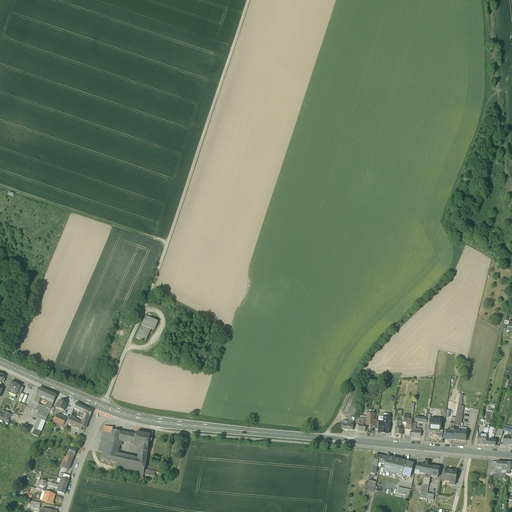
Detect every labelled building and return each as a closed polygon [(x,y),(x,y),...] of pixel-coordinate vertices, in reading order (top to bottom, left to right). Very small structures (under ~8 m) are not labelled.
[(58,197),(57,200),(78,207),(79,204),(58,197)] [(157,322),(146,317),(136,338),(142,341),(148,329),(152,331),(157,322)] [(21,387),(12,383),(8,392),(17,396),(20,387),(21,387)] [(355,386),(344,413),(349,415),(361,388),(355,386)] [(44,391),(39,389),(36,396),(41,398),(44,391)] [(47,392),(44,391),(41,398),(38,405),(36,411),(38,412),(40,408),(45,398),(47,392)] [(56,396),(47,392),(45,398),(50,399),(54,401),(56,396)] [(41,398),(36,396),(33,403),(38,405),(41,398)] [(46,407),(50,399),(45,398),(40,408),(46,410),(47,407),(46,407)] [(67,404),(59,401),(58,404),(56,404),(55,408),(64,411),(67,404)] [(92,412),(82,407),(79,412),(85,414),(83,418),(89,420),(92,412)] [(47,417),(48,414),(50,411),(46,410),(40,408),(38,412),(38,413),(47,417)] [(353,408),(350,416),(355,418),(358,410),(353,408)] [(40,434),(47,417),(38,413),(34,421),(38,423),(34,431),(40,434)] [(10,419),(1,415),(0,417),(0,420),(8,424),(10,419)] [(66,419),(57,415),(54,422),(62,427),(66,419)] [(410,416),(404,415),(403,424),(406,424),(405,431),(410,431),(411,431),(412,420),(409,420),(410,416)] [(453,428),(453,431),(459,432),(462,417),(461,416),(461,417),(456,416),(455,419),(453,428)] [(82,422),(70,417),(69,421),(67,424),(72,427),(80,430),(81,428),(83,423),(82,422)] [(367,420),(359,420),(358,432),(365,433),(365,426),(367,426),(367,420)] [(431,420),(430,420),(430,424),(429,431),(435,431),(440,431),(440,432),(441,421),(431,420)] [(348,423),(344,422),(344,423),(342,423),(341,430),(352,431),(352,427),(353,422),(348,421),(348,423)] [(389,425),(383,424),(383,423),(379,423),(378,431),(378,433),(381,434),(385,435),(385,434),(388,434),(389,425)] [(72,427),(67,424),(64,430),(62,434),(67,436),(72,427)] [(112,428),(104,426),(102,433),(108,435),(110,435),(112,430),(112,428)] [(453,428),(450,427),(449,432),(445,432),(445,440),(452,440),(452,432),(453,431),(453,428)] [(484,436),(478,436),(477,439),(476,439),(476,440),(477,441),(477,445),(485,446),(485,441),(487,434),(488,430),(484,429),(483,433),(484,434),(484,436)] [(122,440),(124,441),(128,441),(134,443),(135,435),(130,434),(126,433),(112,430),(110,435),(106,454),(104,461),(113,463),(116,464),(137,468),(144,470),(147,453),(139,452),(138,461),(115,456),(118,445),(120,446),(122,440)] [(459,432),(453,431),(452,432),(452,440),(465,442),(466,432),(459,432)] [(108,435),(102,433),(101,436),(98,452),(102,453),(106,454),(110,435),(108,435)] [(149,436),(136,433),(135,435),(134,443),(133,445),(140,447),(139,452),(147,453),(147,452),(149,453),(150,449),(147,449),(148,442),(150,443),(151,442),(151,441),(151,440),(149,440),(149,436)] [(511,434),(507,433),(506,438),(503,438),(503,445),(509,446),(510,438),(510,436),(511,434)] [(492,435),(487,434),(485,441),(485,446),(495,447),(495,442),(490,441),(492,435)] [(62,468),(62,469),(67,471),(74,457),(77,451),(71,449),(68,455),(62,468)] [(383,458),(375,456),(372,467),(370,475),(373,475),(374,476),(375,474),(376,474),(377,472),(375,472),(377,463),(381,464),(383,458)] [(383,472),(389,473),(393,460),(386,459),(385,465),(383,472)] [(389,473),(396,475),(399,461),(393,460),(389,473)] [(405,463),(399,461),(396,475),(402,476),(405,463)] [(413,465),(405,463),(402,476),(410,478),(413,465)] [(424,466),(420,466),(420,471),(419,474),(425,475),(430,476),(432,467),(427,467),(428,464),(427,463),(425,463),(425,464),(424,466)] [(496,463),(492,463),(491,471),(501,471),(501,469),(495,468),(496,463)] [(506,464),(496,463),(495,468),(501,469),(501,471),(506,472),(506,464)] [(143,476),(144,470),(137,468),(116,464),(115,472),(142,479),(143,476)] [(439,469),(432,467),(430,476),(430,477),(434,478),(434,476),(438,477),(439,469)] [(456,471),(444,470),(442,482),(449,483),(449,485),(454,486),(456,471)] [(65,480),(62,480),(61,484),(60,486),(66,488),(68,481),(65,480)] [(45,488),(40,486),(41,484),(38,483),(36,489),(44,492),(45,488)] [(66,488),(60,486),(59,489),(57,492),(64,495),(66,488)] [(28,499),(32,500),(36,489),(31,487),(28,499)] [(54,496),(46,493),(43,502),(52,505),(54,496)] [(41,504),(32,502),(31,508),(39,510),(41,504)]
